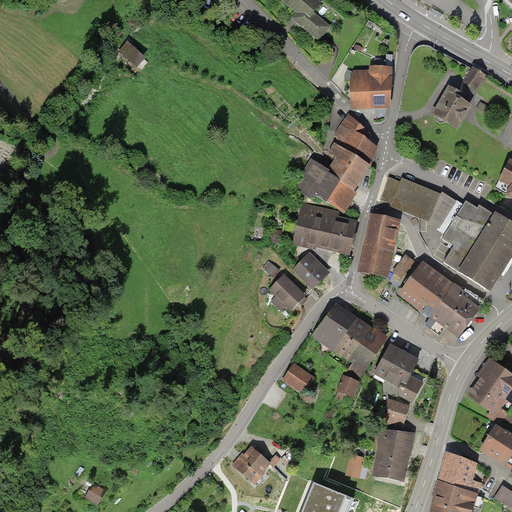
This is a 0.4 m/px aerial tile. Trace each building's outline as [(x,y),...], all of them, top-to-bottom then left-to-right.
[(322,3),(317,0),(283,0),(283,1),(296,13),(292,18),(295,21),(318,41),(331,27),(314,12),(322,3)] [(146,58),(128,42),(118,52),(137,69),(146,58)] [(392,68),(370,66),(369,70),(354,71),(350,80),(351,110),(371,109),(391,109),(392,68)] [(486,75),(473,67),(462,82),(475,91),(486,75)] [(461,93),(449,86),(432,115),(457,131),(472,106),(458,97),(461,93)] [(488,107),(480,102),(476,109),(484,114),(488,107)] [(338,138),(335,143),(371,167),(377,148),(367,139),(370,134),(348,114),(340,125),(334,135),(338,138)] [(316,196),(344,214),(357,194),(354,192),(371,167),(335,143),(327,155),(335,159),(328,170),(311,159),(292,188),(311,200),(312,198),(315,199),(316,196)] [(511,160),(510,159),(498,180),(510,187),(505,195),(506,196),(502,204),(511,209),(511,160)] [(381,200),(391,204),(400,182),(389,177),(381,200)] [(429,223),(441,195),(402,178),(400,182),(391,204),(390,206),(429,223)] [(442,193),(441,195),(429,223),(438,229),(456,201),(442,193)] [(456,200),(456,201),(438,229),(437,230),(445,235),(464,205),(456,200)] [(511,258),(511,223),(495,213),(494,215),(479,206),(478,209),(466,202),(464,205),(445,235),(442,239),(454,247),(444,263),(459,272),(458,273),(490,293),(511,258)] [(339,212),(302,204),(292,245),(316,250),(316,248),(332,252),(350,256),(358,221),(338,217),(339,212)] [(401,221),(370,214),(358,272),(389,279),(401,221)] [(331,273),(310,253),(293,270),(313,291),(331,273)] [(414,262),(406,255),(392,272),(401,279),(414,262)] [(276,281),(283,274),(269,261),(262,267),(276,281)] [(454,285),(423,262),(410,278),(398,295),(429,318),(430,318),(454,285)] [(306,296),(284,274),(268,290),(275,297),(271,302),(281,312),(286,307),(290,312),(299,303),(302,301),(305,298),(306,296)] [(466,293),(455,284),(454,285),(430,318),(459,339),(478,314),(481,309),(463,296),(466,293)] [(308,301),(305,298),(302,301),(299,303),(302,306),(308,301)] [(335,352),(358,319),(337,305),(312,337),(334,353),(335,352)] [(348,361),(372,329),(358,319),(335,352),(348,361)] [(373,327),(372,329),(348,361),(352,364),(347,371),(359,379),(388,338),(373,327)] [(420,361),(390,345),(374,375),(399,388),(396,395),(413,405),(424,384),(411,377),(420,361)] [(511,374),(489,358),(477,376),(481,379),(468,397),(490,413),(487,417),(500,426),(504,421),(509,414),(502,409),(507,402),(511,405),(511,374)] [(316,378),(294,364),(282,381),(304,395),(316,378)] [(360,382),(343,376),(337,392),(353,398),(360,382)] [(410,407),(388,399),(387,422),(403,427),(410,407)] [(511,434),(496,425),(480,451),(498,463),(505,467),(511,456),(511,434)] [(415,435),(382,429),(372,477),(406,484),(415,435)] [(269,462),(252,446),(244,454),(243,453),(241,456),(232,466),(254,486),(265,473),(264,472),(271,465),(268,463),(269,462)] [(441,467),(437,481),(478,495),(481,484),(473,482),(477,464),(445,453),(441,467)] [(365,457),(351,454),(346,475),(360,478),(365,457)] [(281,459),(276,455),(269,462),(268,463),(271,465),(274,467),(281,459)] [(473,511),(478,495),(437,481),(429,511),(473,511)] [(107,492),(94,483),(85,497),(98,506),(107,492)] [(348,511),(354,499),(314,483),(301,511),(348,511)] [(511,492),(503,486),(494,498),(511,507),(511,492)]
